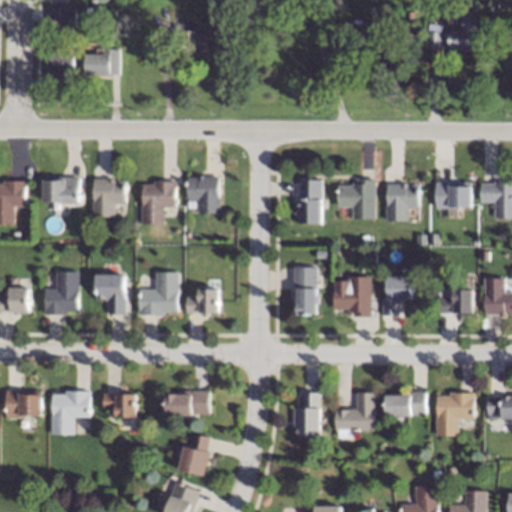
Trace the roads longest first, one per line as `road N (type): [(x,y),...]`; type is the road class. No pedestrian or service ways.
road 1 (tertiary): [(0,126),(511,129)]
road 2 (residential): [(0,351),(511,354)]
road 3 (residential): [(259,129),(252,459),(235,511)]
road 4 (residential): [(21,0),(20,127)]
